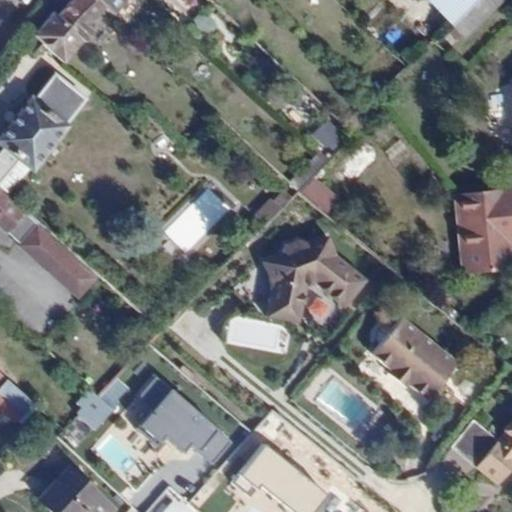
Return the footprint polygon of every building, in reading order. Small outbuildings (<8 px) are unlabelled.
[(85,26),(103,7),(95,0),(68,0),(54,16),(80,40),(81,42),(90,32),(85,26)] [(446,28),(474,0),(426,0),(436,9),(431,13),(446,28)] [(464,38),(503,0),(474,0),(446,28),(457,39),(462,36),(464,38)] [(63,63),(80,40),(54,16),(51,13),(34,35),(63,63)] [(122,63),(90,32),(81,42),(114,72),(122,63)] [(373,99),(406,67),(395,57),(372,80),(366,74),(356,83),(371,96),(373,99)] [(31,170),(67,126),(63,122),(82,99),(53,75),(33,98),(30,96),(0,133),(0,145),(1,147),(0,148),(0,178),(16,158),(31,170)] [(352,134),(380,106),(373,99),(371,96),(343,125),(352,134)] [(352,134),(343,125),(328,111),(322,117),(347,140),(352,134)] [(298,191),(310,179),(328,161),(317,151),(288,181),(298,191)] [(298,191),(323,211),(334,199),(310,179),(298,191)] [(183,256),(233,211),(207,184),(158,229),(183,256)] [(0,224),(23,244),(41,223),(15,200),(0,187),(0,224)] [(511,252),(511,244),(508,218),(511,217),(511,187),(454,194),(462,274),(511,268),(511,252)] [(255,212),(265,221),(278,208),(268,199),(255,212)] [(289,249),(267,258),(270,288),(266,319),(297,324),(311,293),(309,290),(317,280),(319,283),(346,306),(368,277),(339,251),(333,232),(311,241),(310,237),(303,235),(290,240),(287,246),(289,249)] [(231,315),(226,342),(278,353),(284,325),(231,315)] [(459,366),(402,320),(394,329),(390,328),(386,328),(382,329),(381,329),(380,331),(378,334),(378,336),(378,337),(379,341),(380,344),(381,346),(373,356),(391,371),(390,374),(406,388),(409,386),(428,401),(444,383),(459,366)] [(31,403),(0,374),(0,413),(12,424),(31,403)] [(111,408),(97,395),(88,387),(74,401),(79,407),(74,412),(77,415),(92,428),(111,408)] [(210,431),(162,387),(127,425),(149,444),(156,435),(174,451),(183,442),(192,450),(210,431)] [(511,420),(504,431),(505,433),(506,432),(510,435),(501,445),(497,441),(473,422),(453,446),(499,484),(511,467),(511,420)] [(109,428),(91,448),(122,476),(140,457),(109,428)] [(323,511),(337,495),(264,435),(227,480),(248,497),(258,486),(290,511),(323,511)] [(107,511),(112,508),(67,467),(37,499),(51,511),(107,511)]
